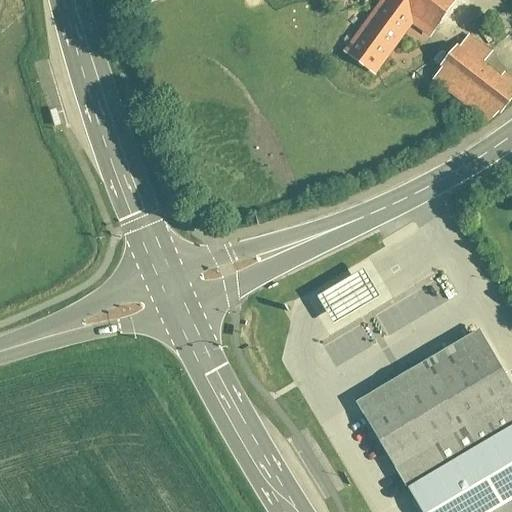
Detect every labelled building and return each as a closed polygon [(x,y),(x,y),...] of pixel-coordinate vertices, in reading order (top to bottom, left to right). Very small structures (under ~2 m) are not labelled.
[(384,0),(344,55),(375,77),(414,24),(435,40),(464,0),(384,0)] [(511,69),(466,38),(435,84),(489,121),(511,87),(511,69)] [(383,256),(416,316),(459,292),(426,232),(383,256)] [(282,304),(308,352),(388,308),(361,260),(282,304)] [(511,398),(477,337),(352,408),(411,511),(501,511),(511,506),(511,398)]
